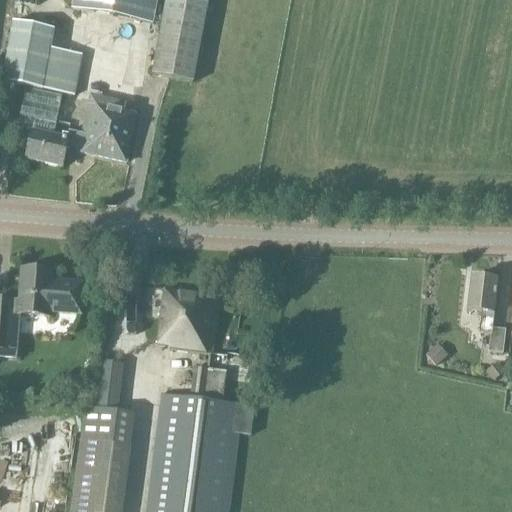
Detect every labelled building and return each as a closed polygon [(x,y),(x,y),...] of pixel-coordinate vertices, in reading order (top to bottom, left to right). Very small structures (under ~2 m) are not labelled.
[(153,26),(157,0),(72,0),(70,10),(153,26)] [(178,0),(167,0),(153,76),(195,84),(209,6),(178,0)] [(45,92),(55,32),(13,25),(2,84),(45,92)] [(32,131),(25,161),(62,170),(67,146),(78,149),(76,155),(127,166),(138,117),(88,106),(81,135),(68,132),(67,136),(62,135),(62,138),(32,131)] [(52,272),(20,269),(17,301),(0,299),(0,359),(17,361),(21,318),(49,320),(49,313),(80,315),(83,283),(52,281),(52,272)] [(492,330),(498,283),(469,279),(465,314),(481,316),(478,335),(489,337),(487,354),(503,356),(506,331),(492,330)] [(209,358),(207,370),(194,369),(190,396),(202,398),(202,401),(160,396),(145,511),(228,511),(239,435),(252,437),(256,408),(222,404),(225,384),(250,387),(254,357),(227,354),(226,357),(212,355),(220,299),(164,290),(156,348),(170,349),(169,352),(209,358)] [(434,350),(427,357),(436,367),(443,361),(434,350)] [(119,406),(121,362),(99,361),(96,405),(119,406)] [(499,368),(489,375),(494,381),(503,374),(499,368)] [(79,439),(70,511),(122,511),(135,415),(118,413),(92,410),(84,409),(79,439)] [(36,437),(33,458),(67,463),(70,441),(36,437)]
